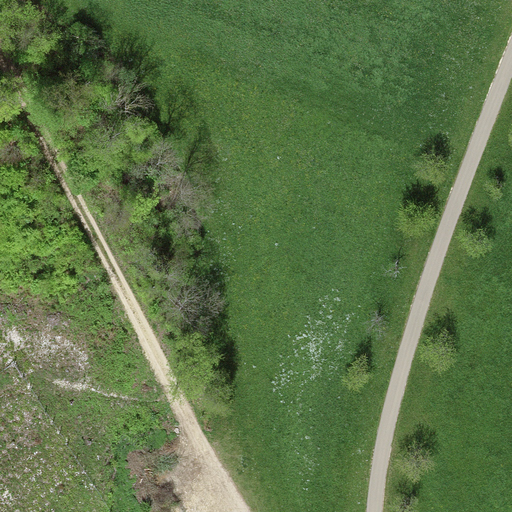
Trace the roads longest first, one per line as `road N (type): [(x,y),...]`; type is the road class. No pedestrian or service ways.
road 1 (track): [(240,511),(0,53)]
road 2 (residential): [(376,511),(389,421),(432,268),(511,52)]
